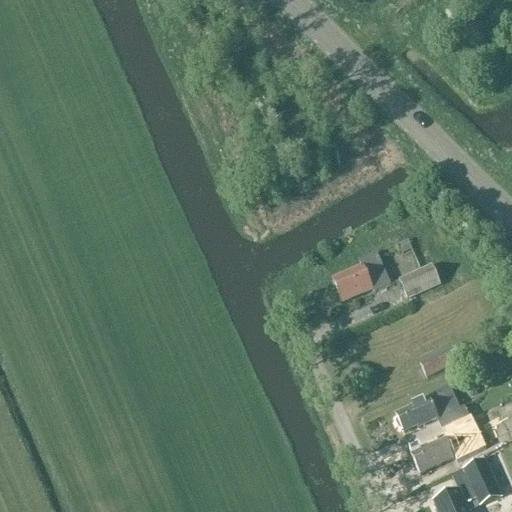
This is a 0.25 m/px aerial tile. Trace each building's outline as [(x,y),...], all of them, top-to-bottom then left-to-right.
[(391,288),(377,256),(359,264),(362,271),(333,283),(342,305),(372,292),(373,296),(391,288)] [(441,288),(433,269),(399,283),(407,303),(441,288)] [(463,365),(455,348),(419,365),(427,382),(463,365)] [(437,423),(442,433),(469,420),(464,410),(460,412),(450,389),(428,399),(429,402),(409,411),(409,412),(396,418),(404,437),(417,431),(418,432),(437,423)] [(469,420),(442,433),(446,443),(411,460),(420,478),(455,461),(451,452),(473,441),(469,432),(473,430),(469,420)] [(467,511),(478,507),(480,511),(502,501),(485,464),(452,479),(458,494),(433,505),(435,508),(433,509),(434,511),(467,511)]
